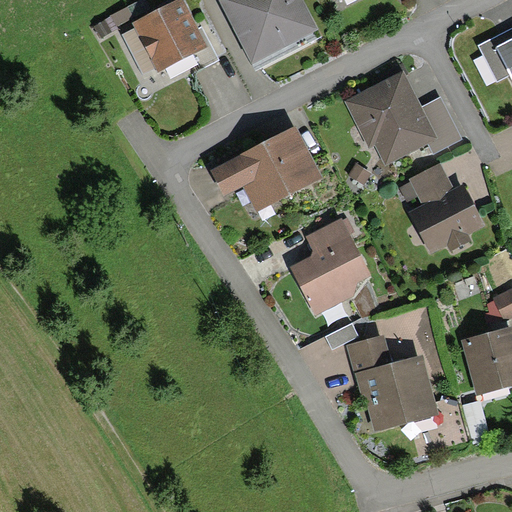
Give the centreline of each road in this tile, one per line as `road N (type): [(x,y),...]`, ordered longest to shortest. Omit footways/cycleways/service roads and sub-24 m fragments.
road 1 (residential): [(511,461),(382,490),(359,471),(167,164)]
road 2 (residential): [(167,164),(424,30)]
road 3 (track): [(167,511),(0,279)]
road 4 (residential): [(424,30),(491,152)]
